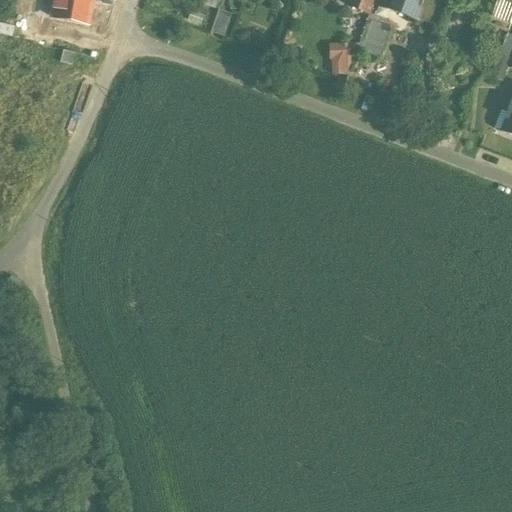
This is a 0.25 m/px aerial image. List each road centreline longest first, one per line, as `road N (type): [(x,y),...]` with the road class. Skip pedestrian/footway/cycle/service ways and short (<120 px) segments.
road 1 (residential): [(119,36),(82,132),(26,234),(91,511)]
road 2 (unclassified): [(511,182),(119,36)]
